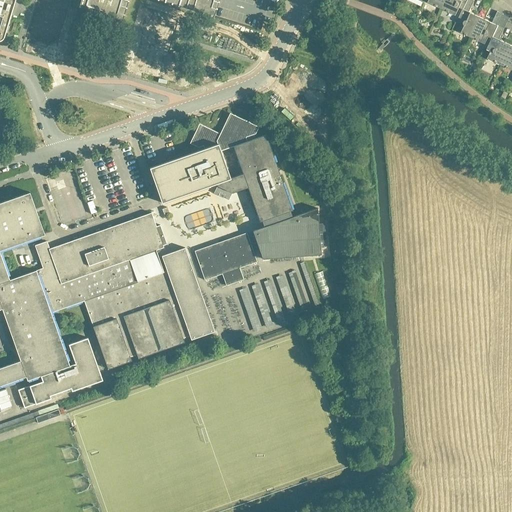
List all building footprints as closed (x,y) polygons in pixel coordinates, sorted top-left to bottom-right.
[(15,0),(0,0),(0,35),(3,36),(3,37),(4,37),(3,37),(3,38),(3,39),(15,0)] [(37,0),(28,31),(40,34),(50,0),(37,0)] [(54,0),(44,35),(55,39),(67,1),(64,0),(54,0)] [(81,0),(79,8),(121,21),(127,0),(162,0),(213,15),(218,0),(81,0)] [(424,0),(442,8),(445,0),(424,0)] [(463,9),(466,0),(445,0),(442,8),(455,15),(459,7),(462,9),(463,9)] [(480,17),(469,12),(474,0),(473,0),(466,0),(463,9),(462,9),(457,21),(461,23),(457,31),(471,37),(480,17)] [(492,38),(498,25),(503,14),(497,11),(492,22),(480,17),(471,37),(485,43),(488,36),(492,38)] [(145,66),(159,22),(147,18),(134,63),(145,66)] [(161,71),(174,26),(163,23),(149,67),(161,71)] [(510,45),(499,39),(504,28),(498,25),(492,38),(487,49),(491,51),(487,58),(501,65),(510,45)] [(511,45),(510,45),(501,65),(511,69),(511,45)] [(292,210),(266,134),(252,139),(251,135),(255,133),(259,127),(235,115),(227,118),(220,133),(199,123),(190,143),(198,147),(203,145),(204,148),(204,149),(150,168),(150,167),(149,168),(162,203),(162,202),(209,185),(209,186),(216,183),(217,186),(232,193),(248,187),(260,221),(262,221),(264,226),(252,230),(262,258),(262,259),(321,254),(317,208),(292,217),(290,211),(292,210)] [(68,344),(75,363),(70,365),(51,312),(84,301),(108,369),(131,360),(130,357),(137,354),(138,358),(184,342),(183,338),(190,336),(191,339),(214,331),(185,247),(161,255),(167,271),(137,281),(130,259),(164,247),(163,245),(166,244),(167,244),(160,225),(156,226),(151,212),(49,248),(47,241),(35,245),(43,268),(9,279),(0,252),(0,249),(44,234),(29,192),(0,202),(0,385),(26,376),(27,380),(40,376),(42,381),(18,389),(24,408),(51,398),(50,395),(70,388),(71,391),(102,380),(87,337),(68,344)] [(194,251),(199,263),(201,268),(204,280),(222,274),(226,285),(243,279),(239,268),(256,261),(252,250),(250,244),(246,232),(194,251)] [(229,338),(235,339),(235,330),(247,330),(248,319),(243,319),(243,323),(229,322),(229,338)] [(224,349),(226,355),(238,351),(236,345),(224,349)] [(201,364),(213,360),(211,353),(199,358),(201,364)] [(58,409),(35,417),(38,423),(60,415),(58,409)]
